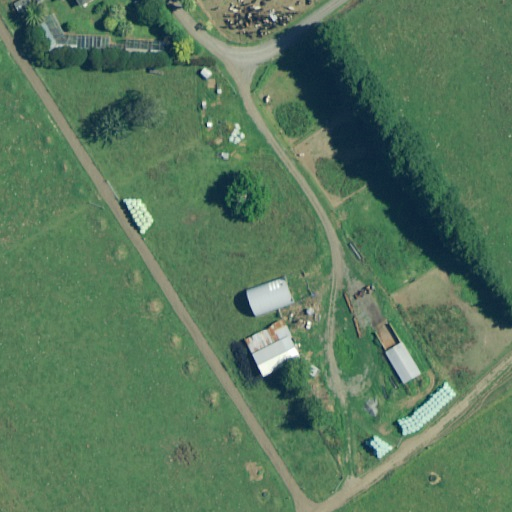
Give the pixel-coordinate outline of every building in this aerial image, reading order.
[(33,2),(31,0),(20,0),(15,3),(19,10),(33,2)] [(69,36),(56,13),(36,24),(54,54),(124,56),(124,45),(112,44),(112,37),(69,36)] [(149,42),(129,41),(129,58),(149,59),(149,42)] [(170,59),(171,42),(154,41),(153,58),(170,59)] [(296,302),(287,278),(249,291),(258,315),(296,302)] [(303,358),(285,322),(248,340),(266,377),(303,358)] [(423,373),(404,342),(387,352),(405,384),(423,373)]
